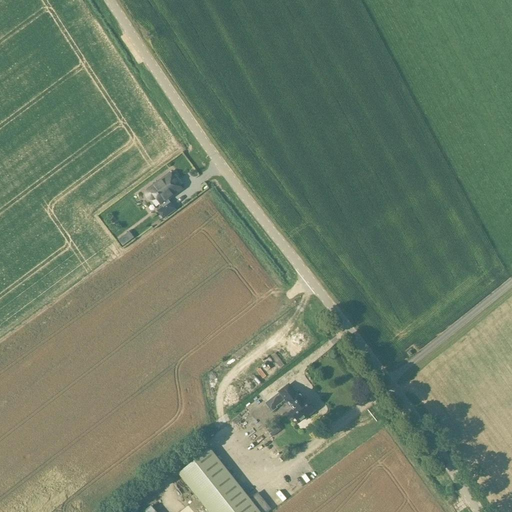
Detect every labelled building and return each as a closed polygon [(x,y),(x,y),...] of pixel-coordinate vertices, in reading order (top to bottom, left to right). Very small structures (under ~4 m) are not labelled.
[(176,182),(170,174),(148,190),(147,191),(147,192),(147,193),(146,194),(147,196),(147,197),(148,198),(149,199),(150,199),(151,199),(152,199),(153,199),(154,199),(155,198),(156,198),(161,204),(164,207),(169,203),(167,200),(181,189),(176,182)] [(164,207),(158,211),(163,219),(175,210),(170,202),(169,203),(164,207)] [(123,246),(126,243),(122,237),(118,240),(123,246)] [(276,407),(286,400),(293,410),(291,412),(299,421),(315,409),(306,397),(304,399),(298,392),(295,394),(289,385),(279,392),(265,403),(272,412),(277,408),(276,407)] [(272,437),(278,432),(274,426),(268,431),(272,437)] [(178,474),(208,511),(267,511),(270,510),(258,494),(251,500),(210,449),(178,474)] [(290,487),(274,499),(279,505),(295,493),(290,487)]
